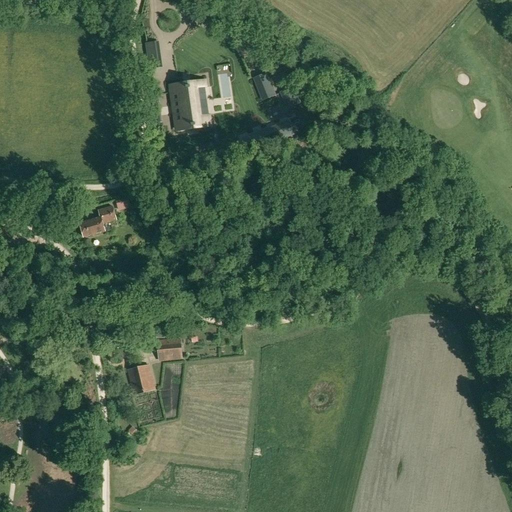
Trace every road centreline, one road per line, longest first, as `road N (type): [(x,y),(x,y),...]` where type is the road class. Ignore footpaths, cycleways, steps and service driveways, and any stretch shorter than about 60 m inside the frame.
road 1 (track): [(134,9),(141,169),(125,182),(90,189),(0,179)]
road 2 (track): [(105,511),(100,373),(87,323)]
road 3 (track): [(87,323),(80,283),(62,248),(39,228),(0,218)]
